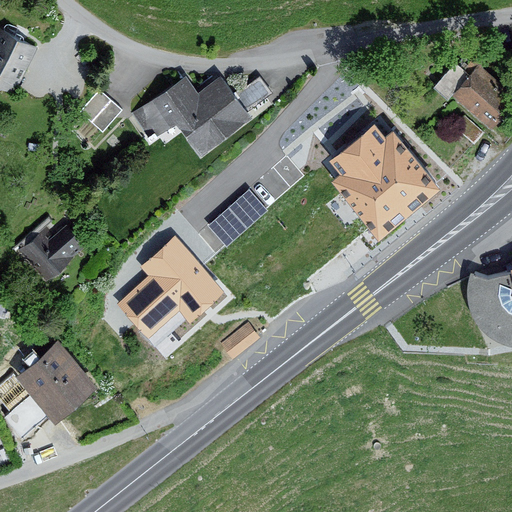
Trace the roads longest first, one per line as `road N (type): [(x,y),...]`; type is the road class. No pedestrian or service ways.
road 1 (primary): [(511,182),(222,411)]
road 2 (residential): [(61,0),(102,34),(153,57),(231,66),(342,50)]
road 3 (residential): [(342,50),(323,83),(179,220)]
road 4 (residential): [(0,481),(183,417),(222,411)]
road 5 (residential): [(342,50),(511,19)]
road 6 (primary): [(222,411),(94,511)]
